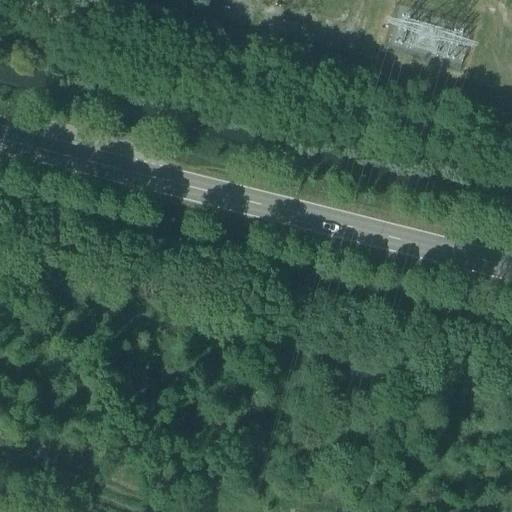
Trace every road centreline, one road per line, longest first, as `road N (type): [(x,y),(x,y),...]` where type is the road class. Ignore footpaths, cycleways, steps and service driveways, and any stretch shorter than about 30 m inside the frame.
road 1 (primary): [(0,145),(511,273)]
road 2 (unclassified): [(22,0),(80,35),(164,65),(511,152)]
